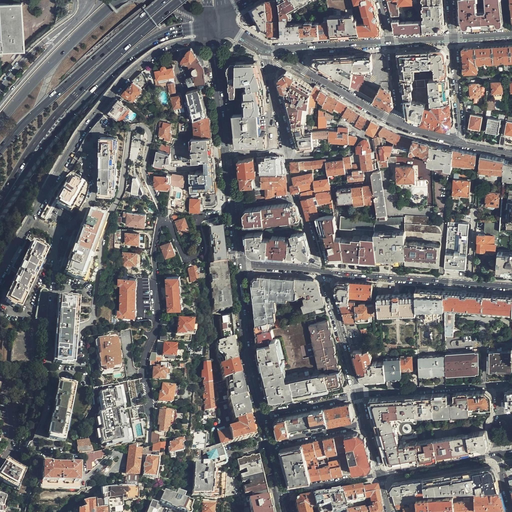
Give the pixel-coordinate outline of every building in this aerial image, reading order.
[(278,18),(275,0),(271,0),(267,1),(269,19),(278,18)] [(278,0),(281,18),(287,17),(291,17),(291,13),(299,8),(294,0),(278,0)] [(314,0),(313,0),(294,0),(299,8),(314,0)] [(373,0),(354,0),(355,2),(359,1),(361,2),(364,14),(365,14),(366,21),(365,23),(358,23),(360,34),(378,33),(381,30),(378,19),(373,0)] [(386,0),(389,9),(391,16),(398,15),(397,5),(412,4),(411,0),(386,0)] [(442,13),(445,12),(445,10),(445,8),(442,8),(441,0),(424,0),(425,5),(423,7),(423,8),(425,9),(425,11),(424,11),(424,13),(425,14),(426,20),(399,21),(399,19),(392,20),(395,32),(443,29),(444,27),(443,27),(442,13)] [(500,0),(459,0),(460,10),(461,24),(466,28),(482,27),(499,26),(503,20),(500,0)] [(258,32),(268,31),(267,19),(266,1),(249,10),(248,14),(256,27),(258,32)] [(0,50),(25,49),(21,3),(0,3),(0,15),(2,39),(0,38),(0,50)] [(345,35),(360,34),(358,23),(356,14),(329,16),(330,20),(332,36),(345,35)] [(292,38),(301,38),(301,24),(300,23),(287,23),(287,17),(281,18),(282,39),(292,38)] [(275,38),(279,38),(278,18),(269,19),(268,19),(269,38),(275,38)] [(326,36),(332,36),(330,20),(324,21),(324,23),(318,23),(320,37),(326,36)] [(310,37),(320,37),(318,23),(318,22),(312,23),(311,21),(306,21),(306,23),(301,24),(301,38),(310,37)] [(502,46),(493,46),(493,61),(511,60),(510,45),(502,46)] [(484,47),(475,47),(476,52),(477,52),(477,56),(476,57),(476,62),(493,61),(493,46),(484,47)] [(475,47),(462,48),(463,61),(464,72),(477,71),(476,65),(476,62),(476,57),(474,57),(474,52),(476,52),(475,47)] [(196,54),(192,48),(189,50),(183,59),(182,62),(188,63),(197,56),(196,54)] [(435,79),(447,78),(446,64),(446,54),(441,49),(431,50),(432,66),(434,66),(435,79)] [(398,57),(402,81),(414,80),(413,69),(414,67),(432,66),(431,50),(402,51),(400,54),(398,57)] [(373,69),(372,53),(363,54),(354,54),(352,76),(364,75),(365,75),(365,69),(373,69)] [(317,66),(339,79),(351,86),(352,76),(354,54),(344,55),(313,57),(312,61),(312,63),(313,64),(315,65),(315,66),(317,66)] [(204,67),(197,56),(188,63),(191,72),(184,74),(179,76),(184,92),(187,91),(198,87),(199,88),(206,88),(204,73),(204,67)] [(237,61),(236,93),(236,113),(258,112),(265,111),(264,98),(263,82),(256,64),(252,62),(249,60),(237,61)] [(230,79),(231,95),(232,96),(233,96),(234,96),(235,96),(235,95),(236,94),(236,93),(237,61),(233,62),(228,67),(230,79)] [(175,76),(173,67),(167,69),(167,67),(165,66),(163,66),(162,68),(162,70),(156,71),(158,79),(167,77),(168,83),(174,82),(174,78),(173,76),(175,76)] [(146,73),(142,71),(128,89),(127,88),(124,93),(126,95),(128,96),(129,96),(133,100),(148,81),(146,73)] [(289,90),(295,75),(288,71),(283,75),(278,79),(281,91),(287,91),(289,90)] [(311,93),(314,86),(305,81),(295,75),(289,90),(287,91),(281,91),(291,125),(312,123),(309,105),(311,93)] [(364,82),(364,75),(352,76),(351,86),(359,91),(363,84),(364,82)] [(433,103),(449,102),(448,90),(447,78),(435,79),(433,79),(430,79),(432,103),(433,103)] [(415,120),(421,121),(425,106),(426,103),(413,100),(412,90),(414,88),(426,87),(426,79),(414,80),(402,81),(403,90),(407,113),(410,118),(415,120)] [(502,92),(501,81),(491,82),(492,93),(502,92)] [(476,87),(476,83),(469,84),(470,97),(472,98),(474,98),(475,97),(475,96),(476,95),(481,95),(479,86),(476,87)] [(359,91),(373,99),(377,92),(363,84),(359,91)] [(315,85),(314,86),(311,93),(309,105),(315,105),(316,96),(317,97),(320,89),(318,87),(315,85)] [(392,105),(390,91),(381,86),(377,92),(373,99),(381,104),(387,107),(392,105)] [(185,111),(188,121),(194,119),(206,115),(204,106),(203,104),(208,102),(206,88),(199,88),(198,87),(187,91),(190,103),(188,103),(190,110),(185,111)] [(324,92),(320,89),(317,97),(325,101),(328,95),(324,92)] [(181,94),(170,97),(173,108),(184,105),(181,94)] [(333,98),(328,95),(325,101),(323,106),(333,110),(334,110),(338,100),(333,98)] [(105,115),(111,119),(114,115),(118,118),(127,107),(123,103),(126,99),(123,97),(121,98),(120,100),(117,97),(108,109),(109,111),(105,115)] [(342,103),(338,100),(334,110),(342,115),(348,106),(342,103)] [(449,107),(449,102),(433,103),(433,106),(431,108),(425,106),(421,121),(435,124),(436,125),(437,125),(447,128),(449,127),(450,126),(451,124),(449,107)] [(487,107),(487,109),(493,111),(495,104),(487,102),(487,107)] [(352,109),(348,106),(342,115),(345,116),(348,118),(347,119),(351,121),(352,118),(356,111),(352,109)] [(333,115),(319,109),(319,116),(326,117),(333,118),(333,115)] [(358,113),(356,111),(352,118),(357,121),(361,114),(358,113)] [(236,113),(233,113),(234,123),(235,133),(259,132),(258,112),(236,113)] [(363,115),(361,114),(357,121),(356,123),(363,127),(364,124),(368,127),(371,120),(368,118),(363,115)] [(480,130),(483,116),(471,114),(469,128),(480,130)] [(206,115),(194,119),(195,137),(211,136),(210,124),(209,115),(206,115)] [(498,132),(500,119),(488,117),(486,130),(498,132)] [(499,144),(503,145),(505,136),(508,137),(509,135),(511,135),(511,119),(508,119),(508,120),(507,120),(504,133),(501,132),(499,144)] [(375,122),(371,120),(368,127),(366,129),(374,134),(379,124),(375,122)] [(168,131),(170,123),(159,122),(158,128),(160,128),(158,135),(166,136),(166,139),(171,140),(172,131),(168,131)] [(291,125),(297,146),(304,149),(309,149),(313,148),(313,145),(313,131),(312,129),(312,123),(291,125)] [(393,145),(397,133),(390,130),(383,126),(379,131),(380,135),(384,134),(386,136),(386,138),(388,139),(388,140),(386,139),(385,145),(393,145)] [(329,136),(329,130),(313,131),(313,145),(317,145),(317,136),(329,136)] [(349,143),(349,135),(349,131),(344,131),(343,133),(338,133),(338,131),(329,130),(329,136),(330,141),(340,142),(349,143)] [(374,137),(374,141),(375,146),(383,145),(380,135),(379,131),(375,137),(374,137)] [(259,132),(235,133),(236,136),(236,140),(242,144),(262,144),(266,140),(265,132),(259,132)] [(405,136),(397,133),(393,145),(392,151),(398,152),(399,150),(410,150),(413,138),(405,136)] [(115,194),(117,137),(100,136),(100,149),(99,194),(115,194)] [(195,137),(192,138),(192,144),(173,145),(171,145),(166,144),(165,152),(157,150),(154,165),(163,166),(164,163),(194,159),(194,161),(205,159),(213,158),(212,146),(211,136),(195,137)] [(356,149),(357,153),(360,153),(365,152),(370,151),(372,151),(368,141),(367,140),(364,138),(362,139),(360,140),(356,145),(356,148),(356,149)] [(422,140),(413,138),(410,150),(410,151),(413,152),(415,151),(415,150),(419,151),(421,151),(422,153),(425,153),(426,155),(425,156),(428,156),(430,143),(422,140)] [(442,145),(430,143),(428,156),(431,157),(444,162),(444,166),(452,167),(452,164),(454,148),(442,145)] [(383,145),(375,146),(378,161),(384,160),(386,159),(386,158),(383,145)] [(392,151),(393,145),(385,145),(383,145),(386,158),(387,158),(386,154),(390,155),(392,151)] [(461,149),(454,148),(452,164),(475,166),(477,152),(473,152),(461,149)] [(372,168),(370,151),(365,152),(360,153),(361,159),(362,169),(362,170),(364,169),(372,168)] [(504,172),(505,158),(493,156),(481,153),(479,171),(486,171),(486,170),(504,172)] [(347,156),(343,156),(344,159),(345,167),(346,166),(347,171),(348,171),(348,174),(352,173),(351,170),(353,170),(352,164),(351,155),(347,156)] [(280,156),(257,157),(258,174),(260,174),(262,174),(286,174),(284,159),(280,156)] [(255,174),(254,157),(239,159),(239,166),(240,176),(253,174),(255,174)] [(206,170),(190,171),(191,191),(217,189),(214,168),(213,158),(205,159),(206,170)] [(511,159),(505,158),(504,172),(503,176),(511,176),(511,159)] [(311,161),(312,167),(327,165),(326,161),(326,159),(318,160),(311,161)] [(335,160),(326,161),(327,165),(328,174),(345,171),(345,167),(344,159),(335,160)] [(311,161),(290,162),(291,171),(300,170),(300,168),(312,167),(311,161)] [(415,181),(415,167),(412,165),(396,166),(396,181),(415,181)] [(352,173),(348,174),(349,179),(364,178),(364,169),(362,170),(362,169),(360,169),(353,170),(351,170),(352,173)] [(375,202),(378,218),(388,218),(383,190),(380,170),(373,171),(371,174),(371,175),(373,183),(375,202)] [(458,178),(458,172),(454,171),(452,194),(469,195),(470,180),(458,178)] [(293,177),(294,185),(299,184),(314,180),(313,172),(293,177)] [(171,182),(171,174),(167,173),(167,176),(155,176),(155,186),(156,187),(168,188),(170,187),(170,182),(171,182)] [(173,173),(171,183),(183,185),(184,175),(173,173)] [(62,181),(55,190),(41,216),(47,220),(56,205),(67,211),(72,204),(80,209),(85,200),(88,184),(70,174),(62,181)] [(253,174),(240,176),(242,187),(254,186),(253,174)] [(262,174),(255,174),(253,174),(254,186),(256,199),(264,197),(271,196),(271,185),(270,175),(262,176),(262,174)] [(286,184),(286,175),(270,175),(271,185),(286,184)] [(129,182),(129,193),(139,193),(139,177),(133,177),(133,182),(129,182)] [(316,191),(330,189),(329,182),(329,178),(314,180),(316,191)] [(301,193),(302,199),(313,196),(316,196),(316,193),(316,191),(314,180),(299,184),(300,190),(311,188),(311,192),(312,191),(313,193),(309,193),(308,192),(301,193)] [(365,203),(363,184),(363,183),(351,184),(352,187),(353,200),(354,204),(365,203)] [(365,203),(375,202),(373,183),(363,184),(365,203)] [(271,185),(271,196),(287,193),(287,188),(286,184),(271,185)] [(291,186),(291,193),(297,192),(296,191),(300,190),(299,184),(294,185),(291,186)] [(353,200),(352,187),(349,187),(349,188),(346,188),(340,188),(340,189),(337,189),(339,202),(353,200)] [(316,196),(318,203),(332,201),(330,191),(316,193),(316,196)] [(498,205),(499,192),(494,192),(494,191),(491,191),(491,192),(486,192),(485,204),(498,205)] [(303,203),(304,206),(314,204),(313,196),(302,199),(303,203)] [(189,199),(189,211),(200,211),(200,205),(200,199),(189,199)] [(288,202),(263,205),(264,222),(281,220),(301,218),(299,213),(297,205),(292,201),(288,202)] [(311,218),(316,217),(318,216),(316,210),(315,204),(314,204),(304,206),(306,213),(308,219),(311,218)] [(264,222),(263,205),(249,206),(245,211),(245,218),(246,224),(264,222)] [(316,210),(318,216),(324,215),(332,215),(334,215),(333,208),(316,210)] [(92,214),(101,217),(103,212),(94,209),(92,214)] [(145,226),(145,213),(123,212),(123,216),(127,217),(127,223),(127,225),(129,225),(145,226)] [(81,280),(104,220),(89,214),(67,274),(81,280)] [(149,222),(155,223),(157,215),(149,214),(149,222)] [(343,259),(345,259),(341,238),(341,237),(339,237),(338,237),(336,238),(332,215),(324,215),(318,216),(316,217),(323,240),(328,259),(335,259),(340,259),(343,259)] [(405,222),(428,224),(428,217),(405,215),(405,222)] [(341,216),(339,228),(351,230),(351,229),(373,230),(373,226),(374,223),(366,221),(341,216)] [(375,220),(374,223),(373,226),(405,225),(405,222),(404,217),(388,218),(378,218),(375,220)] [(189,229),(184,218),(176,221),(180,232),(189,229)] [(444,268),(466,269),(468,223),(453,221),(448,221),(444,268)] [(496,235),(499,235),(500,222),(484,221),(484,231),(486,233),(493,233),(493,235),(496,235)] [(437,226),(436,225),(428,224),(405,222),(405,225),(405,230),(422,231),(422,232),(425,232),(425,231),(441,232),(441,231),(440,228),(437,226)] [(211,257),(212,265),(224,263),(223,245),(221,228),(209,230),(209,238),(208,238),(210,257),(211,257)] [(395,260),(406,260),(405,241),(405,230),(373,231),(374,238),(377,261),(392,260),(395,260)] [(253,254),(268,255),(268,238),(262,238),(262,239),(260,239),(261,235),(263,235),(263,231),(246,233),(247,242),(248,250),(253,254)] [(311,253),(304,231),(292,234),(294,241),(295,241),(295,242),(293,243),(289,243),(288,256),(295,257),(307,258),(311,253)] [(139,243),(139,233),(126,233),(126,243),(139,243)] [(495,242),(496,235),(493,235),(485,234),(477,233),(477,240),(478,240),(477,250),(483,251),(483,250),(489,251),(489,252),(490,254),(492,255),(494,253),(494,251),(495,251),(496,242),(495,242)] [(288,256),(289,243),(289,239),(286,239),(286,236),(272,235),(272,238),(268,238),(268,255),(278,256),(288,256)] [(369,260),(377,261),(374,238),(361,237),(361,238),(352,238),(352,239),(341,238),(345,259),(361,260),(369,260)] [(432,262),(439,263),(441,244),(405,241),(406,260),(414,261),(432,262)] [(18,308),(46,249),(33,243),(5,302),(18,308)] [(175,255),(171,243),(161,246),(166,258),(175,255)] [(509,272),(511,272),(511,252),(498,251),(497,271),(509,272)] [(136,264),(137,253),(124,252),(123,263),(136,264)] [(214,310),(230,309),(228,297),(226,273),(224,263),(212,265),(209,265),(209,269),(208,270),(208,275),(210,275),(210,278),(211,278),(212,281),(211,281),(211,283),(210,283),(210,284),(209,284),(210,290),(211,290),(214,310)] [(200,279),(200,274),(195,274),(194,268),(187,269),(188,280),(200,279)] [(150,306),(148,275),(141,275),(143,307),(150,306)] [(182,308),(179,275),(166,277),(166,286),(168,300),(169,309),(182,308)] [(295,278),(261,275),(261,277),(259,277),(256,276),(254,277),(253,279),(253,282),(253,284),(252,284),(254,303),(256,323),(267,321),(274,319),(276,319),(275,314),(277,314),(277,312),(275,310),(274,300),(275,300),(276,297),(287,298),(287,297),(298,298),(301,296),(294,295),(295,278)] [(126,316),(126,322),(135,321),(136,279),(117,278),(116,284),(118,285),(117,309),(116,309),(116,316),(126,316)] [(312,279),(295,278),(294,295),(301,296),(302,296),(305,308),(314,306),(314,305),(323,303),(318,283),(316,281),(312,279)] [(333,284),(338,302),(341,302),(348,301),(348,296),(349,282),(344,282),(336,281),(334,281),(333,284)] [(348,296),(371,297),(372,283),(364,283),(349,282),(348,296)] [(47,319),(52,294),(52,293),(52,292),(51,291),(49,289),(46,289),(43,289),(41,291),(40,292),(38,305),(38,306),(36,318),(47,319)] [(430,290),(415,289),(415,294),(416,313),(416,317),(417,317),(419,318),(421,318),(423,317),(427,318),(428,318),(431,319),(433,318),(434,318),(437,318),(439,318),(441,319),(442,319),(444,317),(444,291),(430,290)] [(511,312),(511,293),(494,292),(464,290),(444,289),(444,291),(444,317),(444,337),(452,336),(455,312),(471,313),(471,310),(511,312)] [(387,295),(376,295),(379,315),(416,313),(415,294),(405,294),(396,294),(387,294),(387,295)] [(72,363),(78,300),(63,299),(58,362),(72,363)] [(345,321),(356,321),(355,305),(354,301),(348,301),(341,302),(341,306),(341,312),(342,313),(342,314),(344,315),(344,319),(345,319),(345,321)] [(355,305),(356,321),(371,320),(371,314),(373,314),(372,305),(365,305),(365,303),(360,303),(360,305),(355,305)] [(230,316),(219,318),(220,330),(231,328),(231,322),(230,316)] [(344,382),(340,365),(337,364),(326,320),(321,321),(316,323),(314,316),(307,317),(308,320),(319,373),(326,372),(330,387),(335,386),(341,385),(342,383),(343,383),(344,382)] [(194,333),(195,326),(192,326),(192,321),(178,320),(176,333),(184,334),(184,332),(194,333)] [(260,356),(269,398),(272,399),(275,400),(282,399),(313,392),(330,388),(330,387),(326,372),(319,373),(308,320),(279,326),(276,327),(272,328),(273,336),(274,339),(272,339),(272,341),(269,342),(258,344),(260,356)] [(257,332),(258,344),(269,342),(268,337),(273,336),(272,328),(269,328),(267,321),(256,323),(257,332)] [(220,330),(221,342),(232,340),(232,334),(231,328),(220,330)] [(40,363),(42,333),(13,330),(10,361),(40,363)] [(120,369),(116,341),(113,339),(107,340),(107,338),(97,340),(98,340),(98,347),(99,355),(98,355),(99,359),(99,362),(101,373),(101,375),(117,372),(120,369)] [(215,343),(211,343),(214,366),(221,365),(236,361),(233,350),(233,347),(232,340),(221,342),(215,343)] [(175,355),(176,345),(164,343),(162,354),(175,355)] [(368,349),(366,349),(363,349),(352,350),(354,357),(358,373),(366,372),(366,368),(369,368),(369,364),(369,363),(368,360),(372,360),(373,358),(372,357),(370,356),(369,352),(368,352),(368,349)] [(402,377),(401,369),(400,357),(400,350),(383,351),(384,362),(386,378),(394,378),(395,378),(402,377)] [(510,370),(511,369),(511,350),(505,350),(504,351),(499,351),(494,351),(494,352),(489,352),(489,366),(490,366),(490,371),(496,371),(496,369),(508,370),(510,370)] [(478,353),(445,354),(445,373),(445,374),(463,373),(479,372),(478,353)] [(417,355),(418,357),(418,375),(445,373),(445,354),(417,355)] [(400,357),(401,369),(408,369),(412,368),(411,356),(407,356),(407,357),(400,357)] [(237,368),(236,361),(221,365),(221,368),(223,368),(224,373),(222,373),(223,379),(226,379),(239,376),(237,368)] [(373,363),(369,364),(369,368),(366,368),(366,372),(358,373),(359,377),(361,379),(375,379),(386,378),(384,362),(377,363),(377,362),(373,362),(373,363)] [(213,410),(209,363),(203,363),(203,371),(202,371),(201,378),(202,378),(202,386),(203,386),(204,392),(203,392),(203,399),(205,399),(205,401),(203,402),(204,411),(203,411),(203,415),(208,416),(209,410),(213,410)] [(169,375),(170,365),(159,364),(159,367),(154,367),(153,378),(163,379),(164,374),(169,375)] [(239,378),(239,376),(226,379),(226,381),(218,383),(221,401),(227,400),(244,397),(241,385),(239,378)] [(144,383),(143,377),(135,379),(136,385),(144,383)] [(64,441),(77,383),(61,379),(47,437),(64,441)] [(172,401),(172,396),(175,396),(177,387),(163,385),(161,393),(160,392),(158,400),(169,402),(172,401)] [(469,412),(492,410),(491,402),(490,395),(486,390),(468,392),(469,412)] [(103,391),(91,393),(93,404),(92,404),(93,407),(105,404),(103,391)] [(448,401),(447,393),(436,394),(432,394),(434,413),(469,412),(468,392),(454,392),(454,401),(448,401)] [(424,395),(415,395),(416,415),(434,413),(432,394),(424,395)] [(370,398),(368,401),(386,463),(389,466),(403,463),(419,461),(418,441),(416,415),(415,395),(393,397),(370,398)] [(246,406),(244,397),(227,400),(232,422),(235,421),(249,418),(246,406)] [(325,408),(328,424),(354,419),(350,403),(336,406),(325,408)] [(318,410),(310,412),(313,427),(328,424),(325,408),(318,410)] [(174,423),(176,411),(163,409),(163,411),(159,410),(158,424),(159,425),(158,431),(166,432),(167,427),(169,427),(169,423),(174,423)] [(287,416),(291,432),(313,427),(310,412),(298,414),(287,416)] [(279,435),(291,432),(287,416),(278,418),(276,421),(277,428),(279,435)] [(254,437),(249,418),(235,421),(236,427),(227,429),(228,430),(231,443),(247,439),(254,437)] [(190,432),(189,438),(191,438),(190,440),(191,440),(191,443),(190,443),(190,449),(194,449),(199,450),(202,450),(206,449),(208,434),(203,433),(203,431),(199,430),(199,432),(195,432),(195,431),(190,432)] [(225,444),(231,443),(228,430),(218,432),(220,443),(225,444)] [(467,433),(470,452),(485,449),(486,447),(488,445),(486,430),(467,433)] [(152,433),(151,439),(154,440),(153,447),(165,449),(166,442),(159,441),(160,434),(152,433)] [(349,457),(353,472),(355,471),(367,469),(371,465),(363,436),(358,433),(345,436),(344,436),(347,450),(349,457)] [(451,435),(454,454),(458,454),(470,452),(467,433),(451,435)] [(76,442),(77,452),(91,451),(87,434),(80,435),(79,440),(76,440),(76,442)] [(344,436),(344,435),(339,436),(335,437),(338,451),(347,450),(344,436)] [(434,438),(437,457),(454,454),(451,435),(434,438)] [(338,451),(335,437),(329,438),(324,439),(327,453),(327,454),(338,451)] [(182,438),(172,440),(172,442),(169,443),(169,448),(167,448),(168,453),(182,451),(181,443),(182,443),(182,438)] [(418,441),(419,461),(428,459),(437,457),(434,438),(418,441)] [(319,440),(314,441),(317,455),(327,453),(324,439),(319,440)] [(303,444),(303,445),(306,458),(317,455),(314,441),(309,443),(303,444)] [(136,445),(129,446),(125,473),(129,474),(136,475),(138,475),(139,463),(142,448),(137,449),(136,445)] [(220,445),(206,449),(202,450),(203,454),(207,453),(209,465),(212,467),(223,465),(224,461),(223,456),(221,449),(220,449),(220,445)] [(303,480),(311,479),(309,470),(308,465),(307,460),(306,458),(303,445),(286,448),(283,454),(286,465),(289,479),(294,482),(303,480)] [(31,452),(26,447),(20,463),(6,457),(0,467),(0,478),(4,481),(9,483),(19,487),(31,452)] [(86,453),(86,470),(91,470),(91,460),(93,458),(103,456),(103,451),(93,452),(86,453)] [(258,456),(237,461),(239,468),(260,463),(258,456)] [(156,475),(158,463),(157,463),(158,459),(145,457),(144,464),(143,465),(142,468),(143,469),(142,476),(154,478),(155,475),(156,475)] [(353,472),(349,457),(339,459),(343,474),(353,472)] [(337,475),(343,474),(339,459),(329,461),(332,476),(337,475)] [(327,477),(332,476),(329,461),(326,462),(327,466),(324,467),(323,463),(319,463),(320,467),(322,477),(322,478),(327,477)] [(78,489),(79,464),(41,462),(40,487),(78,489)] [(260,463),(239,468),(239,471),(245,470),(245,472),(261,468),(260,464),(260,463)] [(212,467),(209,465),(193,464),(192,495),(225,497),(227,473),(220,473),(220,469),(216,469),(216,472),(212,472),(212,468),(212,467)] [(317,478),(322,477),(320,467),(316,468),(315,464),(312,465),(313,469),(309,470),(311,479),(317,478)] [(484,467),(423,477),(425,492),(427,491),(471,489),(475,489),(499,488),(496,478),(494,470),(489,466),(484,467)] [(240,476),(241,479),(263,475),(261,470),(261,468),(245,472),(246,474),(240,476)] [(136,475),(129,474),(127,487),(136,487),(136,475)] [(247,482),(248,484),(264,480),(263,476),(263,475),(241,479),(242,483),(247,482)] [(425,492),(423,477),(404,481),(393,483),(390,487),(392,494),(406,493),(408,500),(407,500),(408,503),(408,504),(416,503),(416,500),(415,497),(415,492),(425,492)] [(243,487),(244,491),(265,486),(265,483),(264,480),(248,484),(248,486),(243,487)] [(250,493),(250,495),(267,491),(266,488),(265,486),(244,491),(245,494),(250,493)] [(376,486),(362,488),(363,496),(379,493),(378,489),(377,486),(376,486)] [(96,509),(106,508),(122,507),(121,500),(137,499),(137,487),(136,487),(127,487),(121,487),(102,489),(102,497),(101,497),(102,501),(95,502),(96,509)] [(351,490),(340,492),(344,510),(366,506),(364,500),(363,496),(362,488),(351,490)] [(454,511),(475,511),(476,508),(475,492),(475,489),(471,489),(472,500),(454,502),(454,511)] [(160,501),(183,511),(188,511),(190,503),(182,499),(183,496),(176,492),(174,495),(164,491),(160,501)] [(247,502),(268,498),(267,494),(267,491),(250,495),(251,498),(246,499),(247,502)] [(475,492),(476,508),(491,507),(504,507),(500,491),(475,492)] [(329,494),(326,494),(329,508),(330,511),(344,511),(344,510),(340,492),(329,494)] [(379,493),(363,496),(364,500),(370,499),(372,507),(379,506),(382,505),(379,495),(379,493)] [(406,493),(392,494),(395,505),(408,503),(407,500),(408,500),(406,493)] [(323,495),(312,497),(315,508),(316,511),(318,510),(329,508),(326,494),(323,495)] [(454,511),(454,502),(453,496),(448,497),(448,496),(432,498),(432,499),(428,499),(429,511),(454,511)] [(315,508),(312,497),(299,499),(295,504),(297,511),(310,511),(309,510),(310,509),(311,509),(315,508)] [(271,511),(268,498),(247,502),(244,503),(244,511),(271,511)] [(429,511),(428,499),(416,500),(416,503),(417,511),(429,511)] [(96,509),(95,502),(95,500),(88,501),(79,503),(79,505),(77,506),(77,508),(76,508),(76,510),(74,510),(73,510),(72,511),(106,511),(106,508),(96,509)] [(156,504),(151,502),(148,508),(146,511),(154,511),(157,506),(155,506),(156,504)] [(204,511),(217,511),(220,507),(208,502),(203,511),(204,511)] [(408,503),(395,505),(396,510),(404,509),(404,511),(417,511),(416,503),(408,504),(408,503)]
